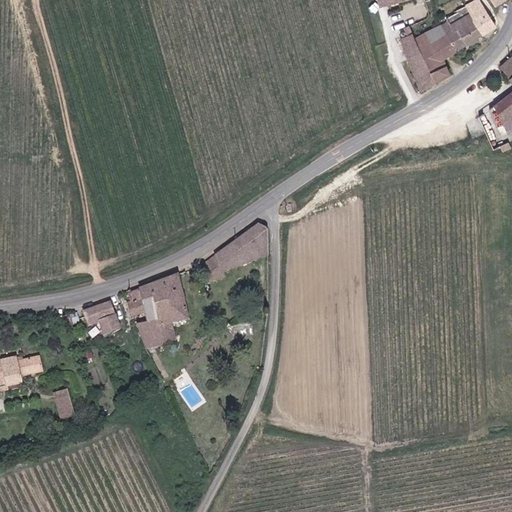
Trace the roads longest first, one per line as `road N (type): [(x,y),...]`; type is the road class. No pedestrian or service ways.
road 1 (unclassified): [(268,200),(277,268),(262,389),(202,511)]
road 2 (tertiary): [(511,23),(468,76),(268,200)]
road 3 (tertiary): [(268,200),(204,244),(116,284),(0,307)]
